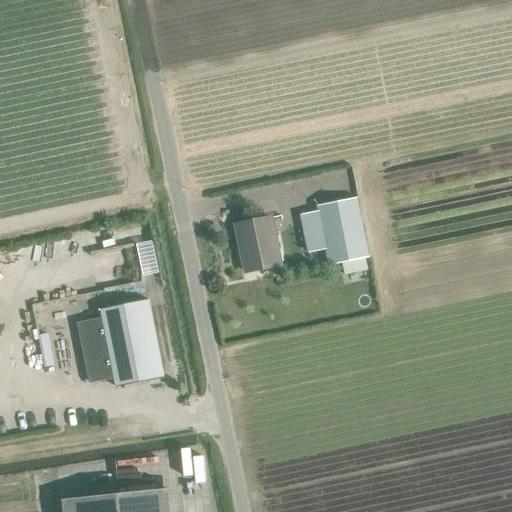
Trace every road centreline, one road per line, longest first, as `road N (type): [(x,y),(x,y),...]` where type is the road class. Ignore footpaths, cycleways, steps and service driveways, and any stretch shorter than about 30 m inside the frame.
road 1 (unclassified): [(239,511),(131,0)]
road 2 (track): [(0,226),(173,195)]
